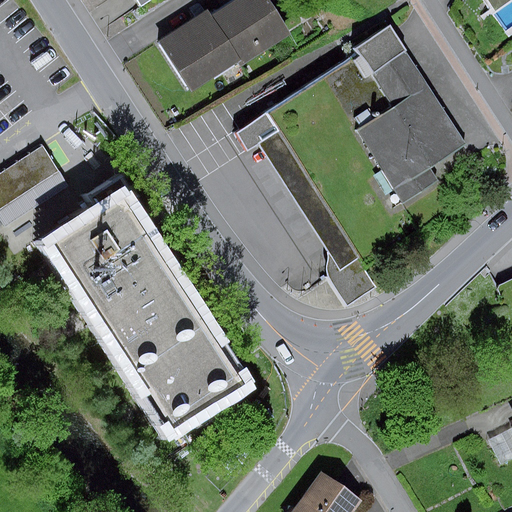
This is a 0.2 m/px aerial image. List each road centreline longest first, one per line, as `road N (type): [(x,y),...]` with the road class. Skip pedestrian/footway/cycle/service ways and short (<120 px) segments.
road 1 (residential): [(47,0),(237,288),(288,341),(325,350)]
road 2 (residential): [(325,350),(404,320),(511,218)]
road 3 (residential): [(511,135),(427,0)]
road 4 (residential): [(399,511),(358,447),(308,415)]
road 5 (residential): [(233,511),(308,415)]
